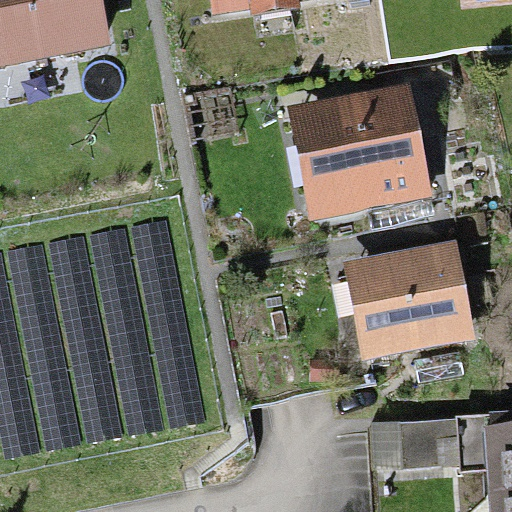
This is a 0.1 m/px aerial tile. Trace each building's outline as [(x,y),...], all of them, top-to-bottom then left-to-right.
[(0,0),(0,51),(3,68),(101,49),(91,0),(0,0)] [(224,0),(226,10),(286,0),(224,0)] [(426,194),(408,102),(312,121),(330,212),(426,194)] [(467,339),(451,259),(362,277),(377,356),(467,339)] [(511,511),(511,425),(464,429),(463,429),(464,444),(466,475),(508,472),(510,511),(511,511)] [(464,444),(463,429),(464,429),(464,427),(403,431),(406,471),(444,469),(442,445),(464,444)]
